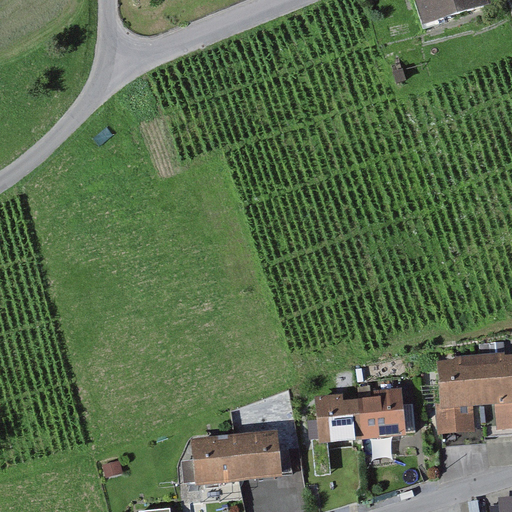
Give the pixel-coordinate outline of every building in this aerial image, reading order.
[(484,0),(413,0),(422,29),(488,9),(484,0)] [(511,359),(435,365),(440,438),(474,435),(472,408),(494,407),(497,437),(511,435),(511,359)] [(313,399),(317,446),(403,439),(400,392),(313,399)] [(189,442),(192,486),(279,480),(276,436),(189,442)] [(105,468),(108,480),(125,476),(122,464),(105,468)] [(511,511),(511,496),(472,499),(473,511),(511,511)]
